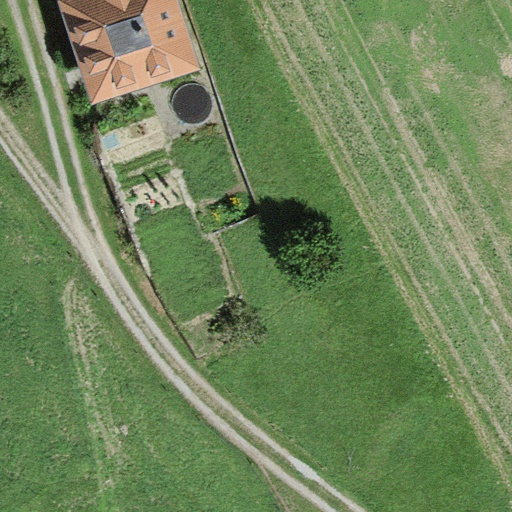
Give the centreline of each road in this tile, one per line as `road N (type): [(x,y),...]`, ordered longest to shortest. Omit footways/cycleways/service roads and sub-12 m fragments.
road 1 (track): [(335,511),(163,360),(0,119)]
road 2 (track): [(16,0),(73,219)]
